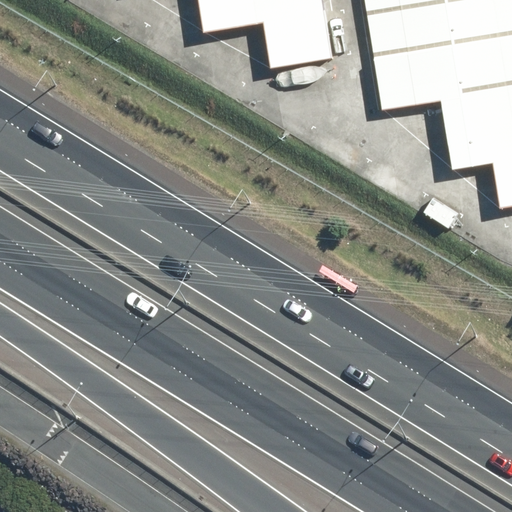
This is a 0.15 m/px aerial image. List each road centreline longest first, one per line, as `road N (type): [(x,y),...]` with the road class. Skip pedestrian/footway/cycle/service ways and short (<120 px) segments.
road 1 (motorway): [(0,143),(511,456)]
road 2 (motorway): [(448,511),(0,236)]
road 3 (motorway): [(264,511),(0,321)]
road 4 (unclassified): [(161,511),(0,406)]
